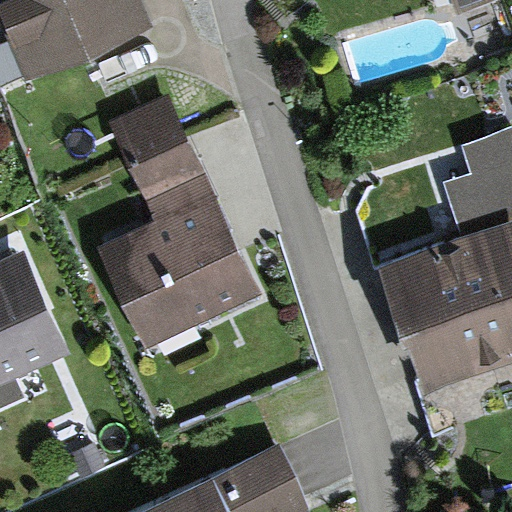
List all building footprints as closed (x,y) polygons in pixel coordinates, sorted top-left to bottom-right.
[(6,0),(40,78),(152,30),(139,0),(6,0)] [(174,106),(118,131),(162,228),(110,251),(155,351),(263,302),(174,106)] [(467,239),(387,264),(427,389),(511,362),(511,136),(475,148),(481,167),(448,178),(467,239)] [(25,251),(0,262),(0,392),(75,359),(25,251)] [(307,511),(280,451),(144,511),(307,511)]
